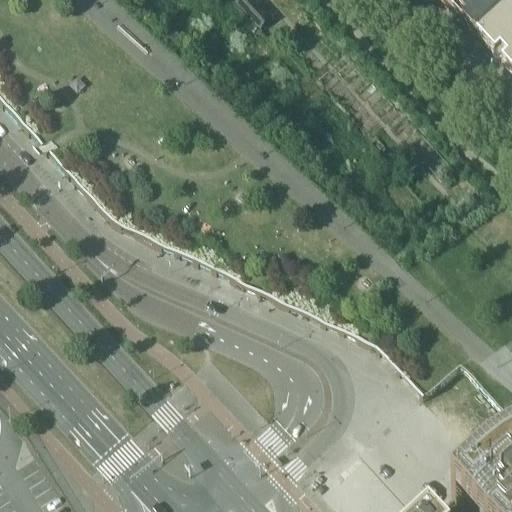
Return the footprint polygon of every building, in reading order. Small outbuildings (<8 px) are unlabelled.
[(0,0),(0,107),(43,154),(111,228),(374,352),(413,394),(421,403),(459,369),(511,427),(511,370),(393,241),(171,0),(0,0)] [(511,7),(511,3),(508,0),(437,0),(437,1),(438,2),(439,6),(442,10),(446,12),(446,11),(463,29),(464,34),(467,37),(472,39),(474,42),(511,7)] [(511,7),(474,42),(511,82),(511,7)] [(269,32),(278,24),(274,19),(265,27),(269,32)] [(511,511),(511,443),(450,501),(452,504),(460,511),(511,511)]
